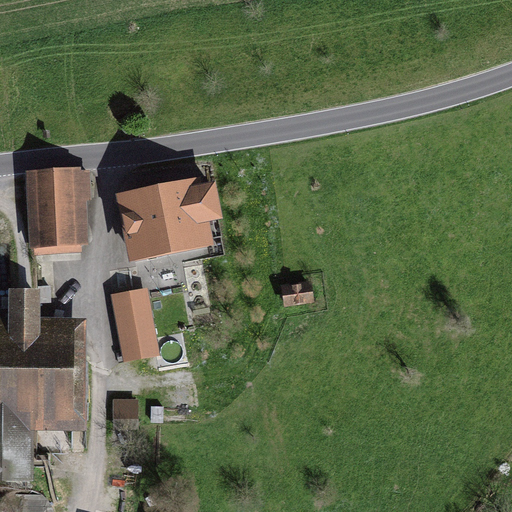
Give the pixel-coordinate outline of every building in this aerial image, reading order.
[(27,177),(31,248),(82,243),(80,174),(27,177)] [(134,260),(208,246),(197,186),(122,200),(134,260)] [(154,282),(117,284),(121,355),(158,352),(154,282)] [(0,479),(32,480),(33,438),(77,439),(80,330),(39,329),(39,304),(6,303),(6,326),(0,325),(0,479)] [(141,420),(139,397),(116,398),(117,421),(141,420)] [(0,511),(45,511),(47,493),(1,491),(0,505),(0,511)]
